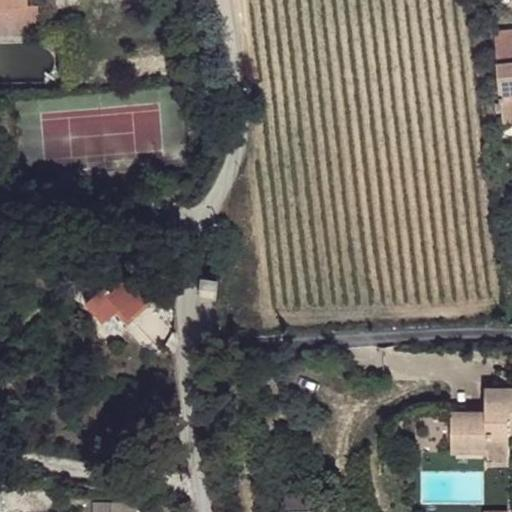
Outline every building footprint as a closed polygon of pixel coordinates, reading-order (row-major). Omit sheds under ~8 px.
[(26,4),(0,4),(0,32),(38,31),(37,3),(26,4)] [(511,29),(495,31),(503,122),(511,121),(511,29)] [(156,240),(142,243),(145,254),(158,251),(156,240)] [(113,309),(126,324),(151,301),(125,273),(117,281),(111,276),(85,299),(103,319),(113,309)] [(511,430),(511,399),(486,399),(486,412),(452,412),(452,448),(489,448),(489,461),(509,461),(509,431),(511,430)] [(303,483),(285,483),(285,508),(303,508),(303,483)] [(136,511),(135,500),(111,502),(111,511),(136,511)] [(111,511),(111,502),(92,503),(92,511),(111,511)]
